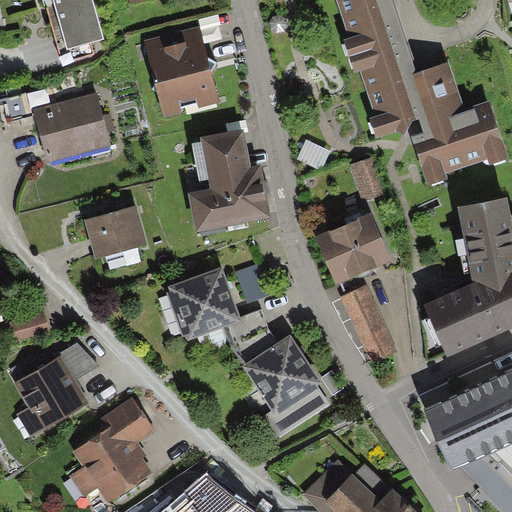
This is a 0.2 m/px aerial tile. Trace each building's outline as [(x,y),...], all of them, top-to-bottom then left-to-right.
[(104,41),(92,0),(42,0),(61,65),(93,56),(90,45),(104,41)] [(487,165),(509,158),(490,100),(465,108),(448,57),(416,68),(393,0),(337,0),(350,37),(342,39),(354,74),(360,72),(375,115),(369,117),(375,137),(395,130),(404,135),(411,121),(419,118),(424,132),(412,137),(428,185),(448,178),(447,174),(485,161),(487,165)] [(198,26),(144,41),(166,118),(218,103),(211,77),(216,68),(207,63),(198,26)] [(33,109),(48,162),(110,145),(95,92),(33,109)] [(199,233),(271,219),(260,164),(250,166),(243,129),(200,138),(211,189),(191,193),(199,233)] [(371,159),(350,165),(361,200),(383,193),(371,159)] [(511,327),(511,220),(507,197),(459,208),(474,281),(425,305),(447,355),(511,327)] [(147,245),(136,206),(85,222),(96,260),(147,245)] [(315,237),(336,284),(392,260),(371,213),(315,237)] [(256,267),(237,273),(247,303),(266,296),(256,267)] [(221,268),(165,288),(184,342),(228,325),(235,347),(268,327),(261,313),(239,320),(221,268)] [(371,363),(398,351),(368,286),(341,298),(371,363)] [(45,315),(9,325),(14,343),(50,333),(45,315)] [(322,385),(290,335),(278,343),(268,327),(235,347),(247,365),(244,367),(272,410),(263,416),(276,436),(327,404),(317,388),(322,385)] [(99,368),(78,346),(15,384),(30,409),(17,417),(32,441),(89,405),(75,382),(99,368)] [(421,407),(450,471),(458,467),(511,442),(511,365),(472,384),(421,407)] [(344,387),(333,370),(323,377),(334,394),(344,387)] [(98,491),(109,506),(154,475),(145,462),(150,459),(141,446),(158,434),(133,398),(104,418),(112,430),(73,456),(82,471),(69,480),(83,501),(98,491)] [(503,511),(511,511),(511,442),(458,467),(503,511)] [(414,511),(365,464),(355,475),(337,457),(302,493),(322,511),(414,511)] [(250,511),(207,480),(169,511),(250,511)]
